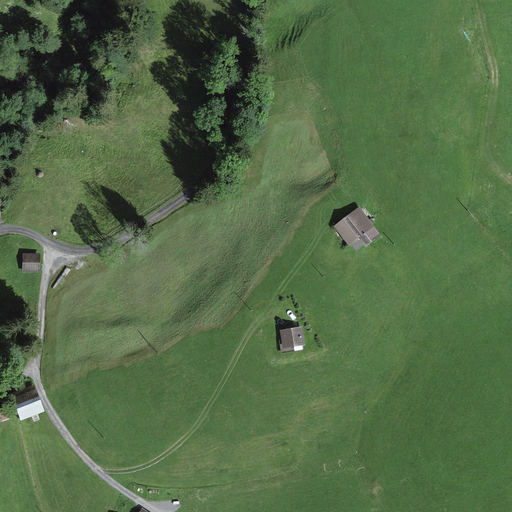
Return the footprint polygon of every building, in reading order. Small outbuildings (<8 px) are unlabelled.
[(362,205),(335,223),(349,244),(359,237),(364,245),(381,234),(362,205)] [(43,260),(29,259),(28,272),(42,272),(43,260)] [(292,328),(270,331),(272,351),(295,348),(292,328)] [(36,390),(13,398),(21,420),(31,416),(38,414),(44,411),(36,390)] [(4,400),(0,400),(0,421),(1,421),(8,419),(4,400)]
